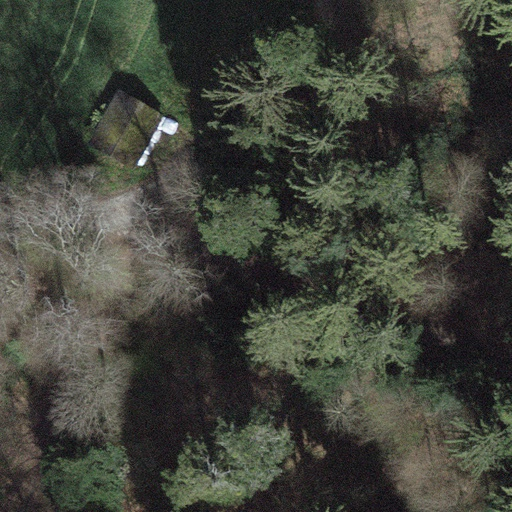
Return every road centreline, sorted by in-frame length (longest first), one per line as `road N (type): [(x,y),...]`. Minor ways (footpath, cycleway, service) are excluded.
road 1 (track): [(346,0),(145,226),(107,336),(16,511)]
road 2 (track): [(0,234),(145,226),(219,242),(511,352)]
